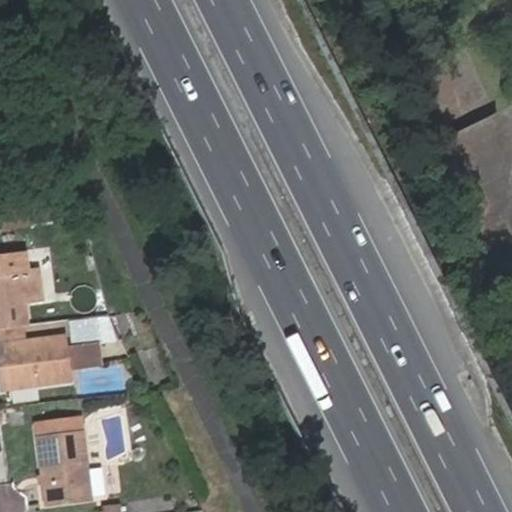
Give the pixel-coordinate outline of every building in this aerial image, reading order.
[(0,219),(1,229),(28,225),(26,209),(0,212),(0,219)] [(0,330),(25,327),(18,273),(0,274),(0,330)] [(0,362),(2,362),(5,389),(66,382),(61,337),(0,344),(0,362)] [(19,412),(8,413),(9,425),(20,423),(19,412)] [(78,420),(35,426),(41,474),(42,483),(44,503),(87,499),(87,497),(84,470),(78,420)] [(102,495),(99,468),(84,470),(87,497),(102,495)]
